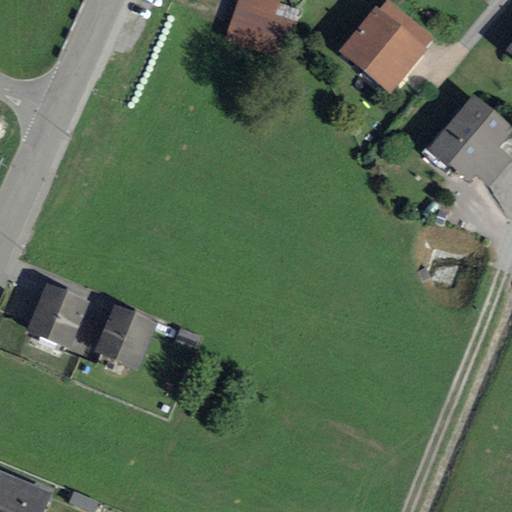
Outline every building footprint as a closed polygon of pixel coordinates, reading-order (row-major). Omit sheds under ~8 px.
[(281,0),(244,0),(230,41),(263,53),(281,0)] [(383,19),(350,57),(393,95),(427,57),(383,19)] [(511,139),(511,133),(478,106),(439,155),(475,185),(511,139)] [(88,307),(53,295),(38,337),(73,349),(88,307)] [(156,330),(118,317),(104,357),(141,370),(156,330)] [(43,511),(49,497),(0,479),(0,511),(43,511)]
